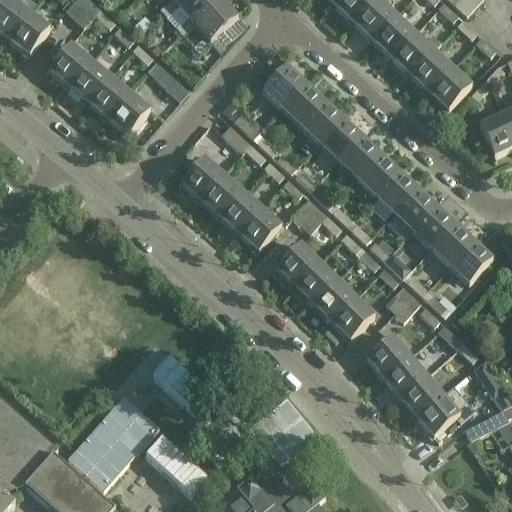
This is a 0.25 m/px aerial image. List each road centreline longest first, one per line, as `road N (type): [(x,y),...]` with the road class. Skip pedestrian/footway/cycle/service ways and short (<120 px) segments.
road 1 (residential): [(422,511),(311,382),(119,205)]
road 2 (residential): [(281,19),(487,205),(511,209)]
road 3 (residential): [(119,205),(281,19)]
